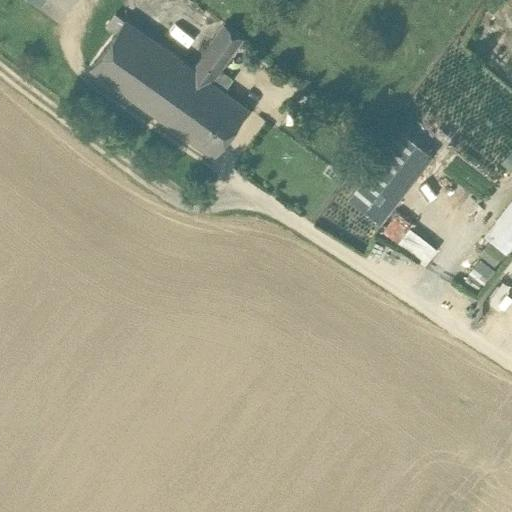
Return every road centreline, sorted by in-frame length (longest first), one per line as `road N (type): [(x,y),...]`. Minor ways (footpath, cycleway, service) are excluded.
road 1 (track): [(511,351),(321,238),(66,56),(80,8)]
road 2 (track): [(426,301),(497,196)]
